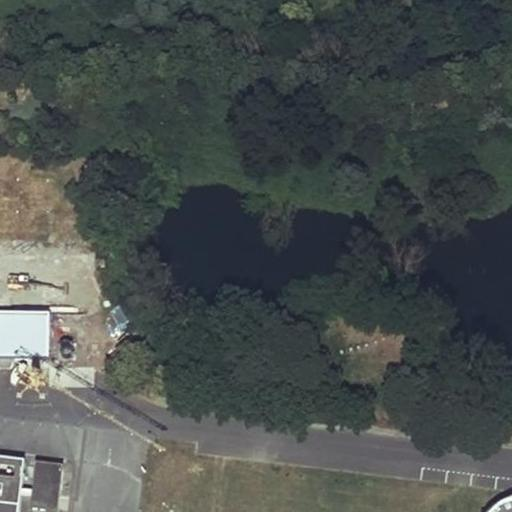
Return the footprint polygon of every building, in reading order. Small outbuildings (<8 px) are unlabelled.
[(111,272),(110,260),(99,262),(100,273),(111,272)] [(0,297),(32,297),(32,262),(0,262),(0,297)] [(46,262),(45,294),(74,296),(76,263),(46,262)] [(0,355),(52,357),(53,311),(0,309),(0,355)] [(19,511),(25,465),(0,462),(0,511),(19,511)] [(55,511),(63,469),(38,467),(31,511),(55,511)]
